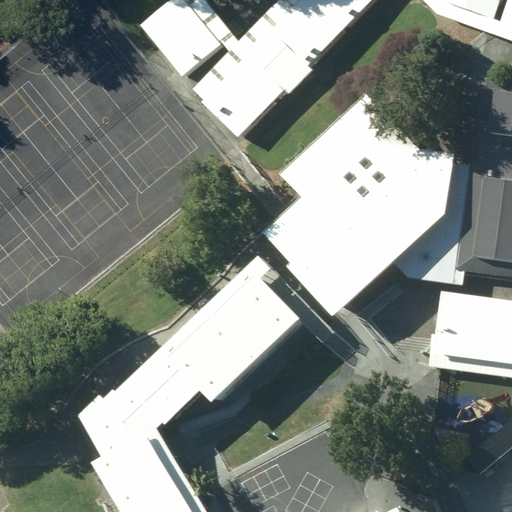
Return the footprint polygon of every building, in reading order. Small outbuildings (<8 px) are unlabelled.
[(156,0),(172,19),(194,0),(156,0)] [(235,0),(197,39),(207,48),(205,50),(243,87),(287,42),(292,46),(316,21),(312,17),(328,0),(235,0)] [(408,240),(462,247),(464,232),(511,238),(511,54),(481,50),(475,97),(478,97),(474,124),(471,124),(470,129),(459,127),(460,114),(427,112),(381,60),(294,137),(314,160),(274,195),(301,226),(298,229),(342,279),(399,228),(408,240)] [(246,387),(323,320),(286,278),(295,271),(284,258),(277,264),(282,269),(126,405),(123,401),(106,416),(121,447),(125,445),(131,456),(113,465),(136,511),(219,511),(177,429),(222,390),(235,404),(250,391),(246,387)] [(511,347),(511,282),(435,273),(429,321),(427,334),(427,336),(491,345),(511,347)]
